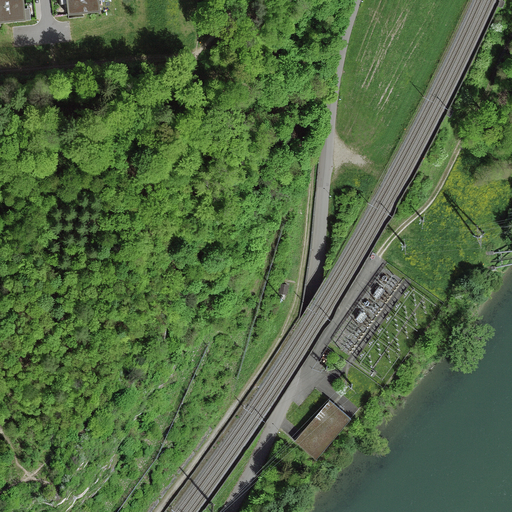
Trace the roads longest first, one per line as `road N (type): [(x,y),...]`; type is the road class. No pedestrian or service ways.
road 1 (residential): [(226,511),(254,470),(295,372),(333,82),(354,0)]
road 2 (track): [(287,394),(304,382),(377,254),(431,199),(511,36)]
road 3 (track): [(153,511),(286,329),(301,286),(314,167),(329,136)]
